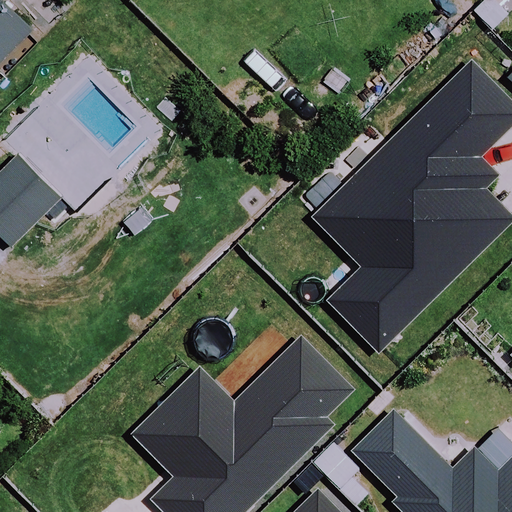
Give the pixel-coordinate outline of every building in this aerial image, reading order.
[(0,63),(29,34),(0,5),(0,63)] [(283,245),(382,344),(511,216),(511,210),(487,185),(501,172),(483,153),(511,124),(511,93),(475,56),(283,245)] [(59,201),(18,159),(0,176),(0,235),(11,247),(59,201)] [(203,363),(137,427),(180,471),(156,495),(173,511),(240,511),(334,420),(327,413),(356,385),(305,333),(238,399),(203,363)] [(395,406),(356,445),(401,491),(396,495),(413,511),(511,511),(511,456),(502,467),(478,442),(454,466),(395,406)] [(348,511),(321,484),(292,511),(348,511)]
